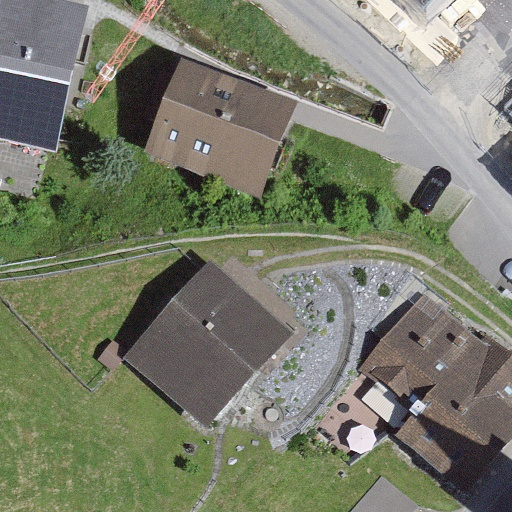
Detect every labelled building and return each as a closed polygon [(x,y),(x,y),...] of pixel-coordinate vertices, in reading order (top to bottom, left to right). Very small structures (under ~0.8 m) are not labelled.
[(84,25),(0,6),(0,156),(52,168),(84,25)] [(299,128),(180,81),(148,164),(267,210),(299,128)] [(214,262),(128,357),(207,428),(293,332),(214,262)] [(511,378),(430,305),(362,379),(416,427),(396,449),(462,508),(511,452),(511,378)] [(351,511),(415,511),(416,511),(382,480),(351,511)]
